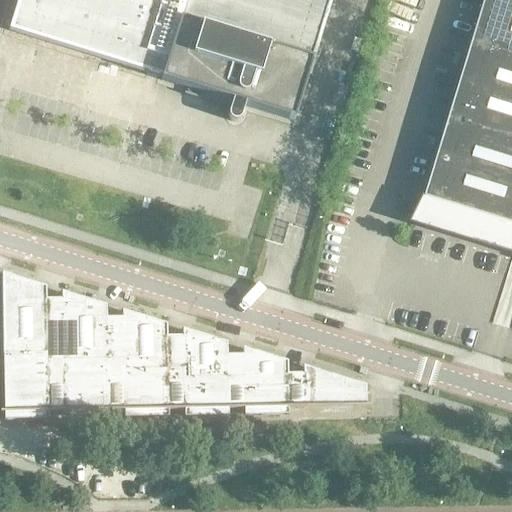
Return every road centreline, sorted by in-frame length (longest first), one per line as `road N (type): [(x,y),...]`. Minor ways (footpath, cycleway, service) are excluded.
road 1 (unclassified): [(511,397),(0,239)]
road 2 (unknown): [(123,187),(200,209),(232,136)]
